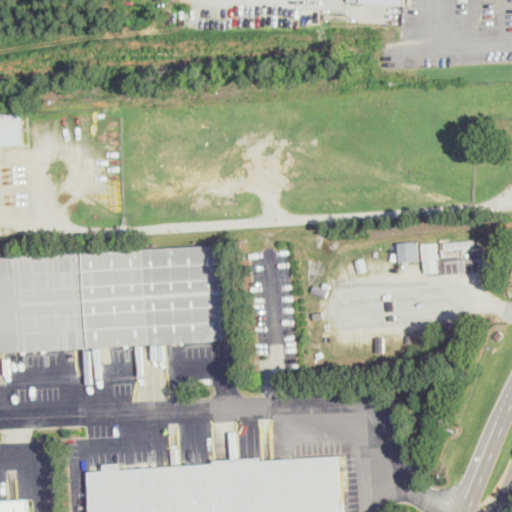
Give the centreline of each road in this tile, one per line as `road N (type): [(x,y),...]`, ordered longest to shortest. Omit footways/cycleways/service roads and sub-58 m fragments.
road 1 (residential): [(0,416),(352,407),(366,411),(402,482),(453,511)]
road 2 (primary): [(511,390),(462,511)]
